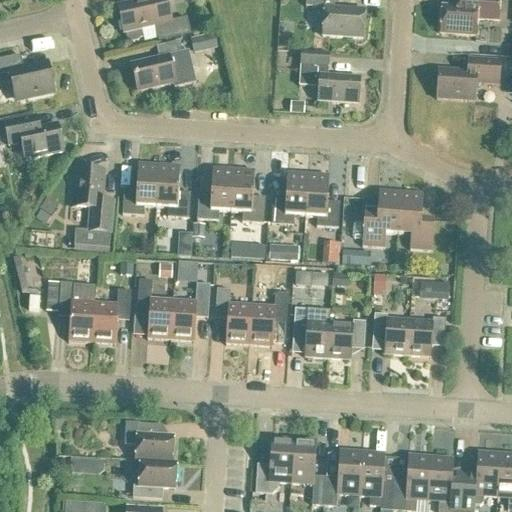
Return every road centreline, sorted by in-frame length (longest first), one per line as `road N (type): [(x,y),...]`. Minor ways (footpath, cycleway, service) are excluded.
road 1 (unclassified): [(73,15),(105,120),(390,141)]
road 2 (residential): [(215,395),(461,411)]
road 3 (unclassified): [(461,411),(486,189)]
road 4 (residential): [(0,383),(215,395)]
road 5 (unclassified): [(390,141),(398,0)]
